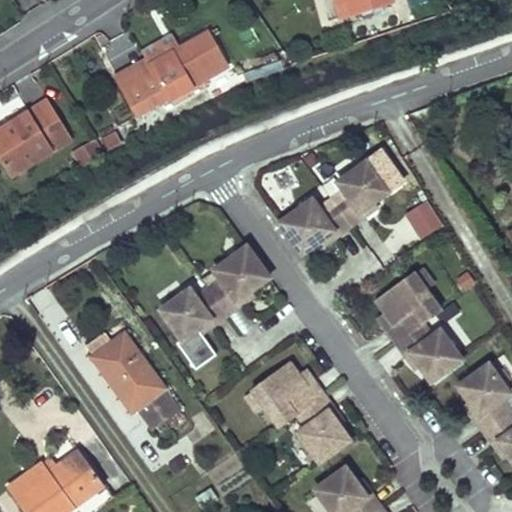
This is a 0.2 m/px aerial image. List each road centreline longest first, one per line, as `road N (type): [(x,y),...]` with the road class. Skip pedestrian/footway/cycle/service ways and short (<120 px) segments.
road 1 (residential): [(212,171),(405,447)]
road 2 (residential): [(212,171),(368,98),(511,53)]
road 3 (unknown): [(6,286),(162,511)]
road 4 (unknown): [(368,98),(511,307)]
road 5 (residential): [(0,290),(212,171)]
